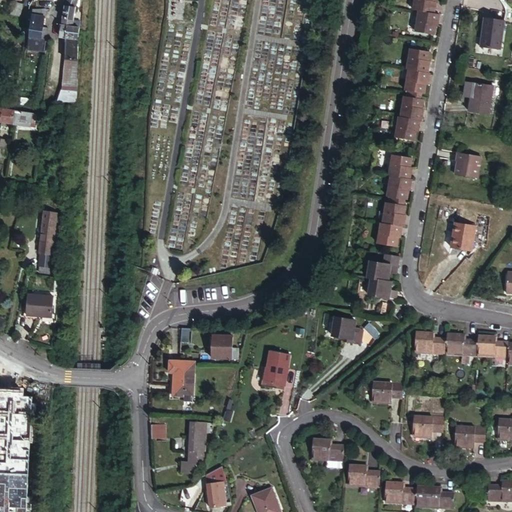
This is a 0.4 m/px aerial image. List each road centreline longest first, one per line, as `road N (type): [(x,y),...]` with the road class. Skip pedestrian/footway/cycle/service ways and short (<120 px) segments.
road 1 (residential): [(511,320),(425,305),(407,283),(452,0)]
road 2 (residential): [(511,462),(425,472),(347,420),(313,416),(284,440),(310,511)]
road 3 (residential): [(258,299),(290,278),(315,237),(353,0)]
road 4 (unclassified): [(134,379),(155,325),(258,299)]
road 5 (unclassified): [(0,348),(58,376),(134,379)]
road 6 (residential): [(134,379),(145,495),(156,510)]
